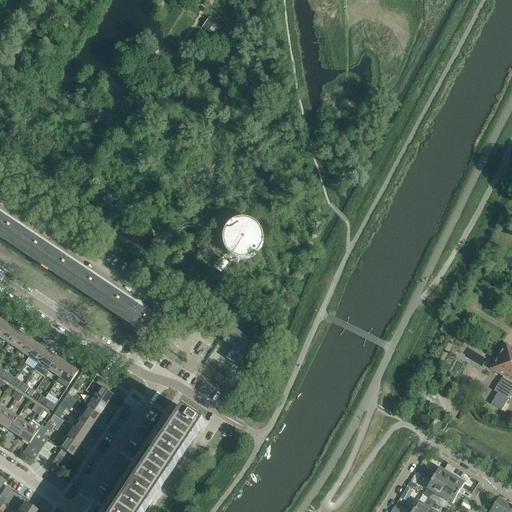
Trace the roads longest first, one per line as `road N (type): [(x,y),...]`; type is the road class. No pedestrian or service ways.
road 1 (unclassified): [(301,511),(368,401),(511,101)]
road 2 (residential): [(157,379),(0,278)]
road 3 (residential): [(384,511),(429,438),(494,478)]
road 4 (residential): [(157,379),(73,510)]
